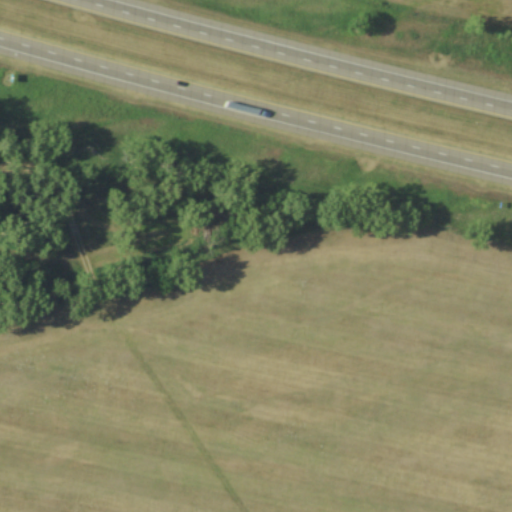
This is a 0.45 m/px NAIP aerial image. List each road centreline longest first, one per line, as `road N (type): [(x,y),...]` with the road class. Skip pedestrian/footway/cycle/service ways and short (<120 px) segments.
road 1 (motorway): [(0,43),(511,172)]
road 2 (motorway): [(511,110),(86,0)]
